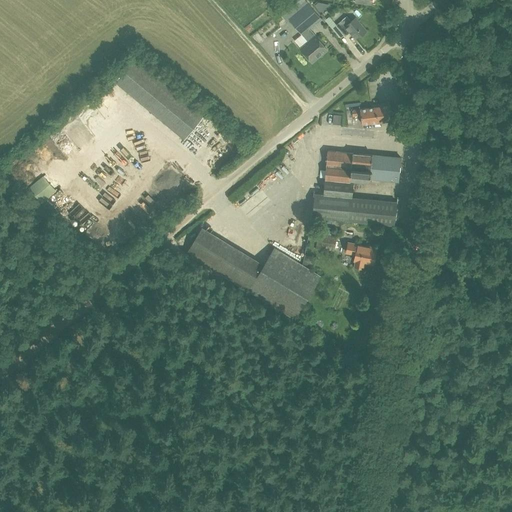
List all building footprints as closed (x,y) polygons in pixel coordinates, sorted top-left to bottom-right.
[(288,19),(302,35),(321,18),(305,0),(296,0),(299,4),(293,9),(285,16),(288,19)] [(318,3),(315,5),(320,11),(323,9),(318,3)] [(351,32),(356,39),(367,31),(356,18),(351,22),(347,16),(336,26),(345,36),(351,32)] [(301,49),(312,62),(327,50),(316,36),(301,49)] [(117,79),(186,137),(206,113),(136,56),(117,79)] [(362,115),(363,124),(392,121),(390,104),(371,106),(371,108),(352,110),(353,116),(362,115)] [(328,124),(329,134),(343,133),(343,123),(328,124)] [(193,138),(200,146),(216,132),(208,124),(193,138)] [(86,156),(102,143),(90,127),(73,140),(86,156)] [(192,149),(189,153),(202,161),(205,157),(192,149)] [(325,180),(353,183),(357,183),(357,177),(399,181),(401,158),(327,151),(325,180)] [(40,168),(48,172),(51,167),(43,163),(40,168)] [(45,176),(30,188),(43,203),(58,191),(45,176)] [(312,217),(394,225),(396,202),(352,197),(353,183),(325,180),(324,194),(315,193),(312,217)] [(76,205),(70,208),(74,214),(80,210),(76,205)] [(266,212),(257,220),(262,226),(271,218),(266,212)] [(274,220),(264,226),(268,232),(278,227),(274,220)] [(315,250),(332,253),(335,235),(319,232),(315,250)] [(355,266),(363,268),(365,263),(373,265),(377,249),(348,243),(346,252),(355,254),(354,260),(356,261),(355,266)] [(277,305),(296,317),(321,275),(274,246),(261,268),(226,248),(220,258),(194,244),(188,253),(277,305)] [(305,255),(304,264),(315,265),(316,255),(305,255)]
